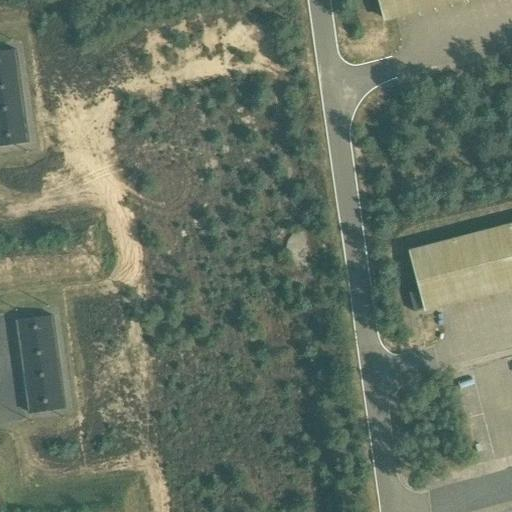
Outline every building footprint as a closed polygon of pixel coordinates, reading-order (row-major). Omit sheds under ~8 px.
[(378,0),(384,21),(460,0),(378,0)] [(0,52),(0,147),(27,144),(14,50),(0,52)] [(511,288),(511,226),(410,253),(425,311),(511,288)] [(408,294),(410,302),(412,307),(413,313),(425,310),(420,291),(408,294)] [(16,321),(26,395),(28,414),(64,410),(51,316),(16,321)]
